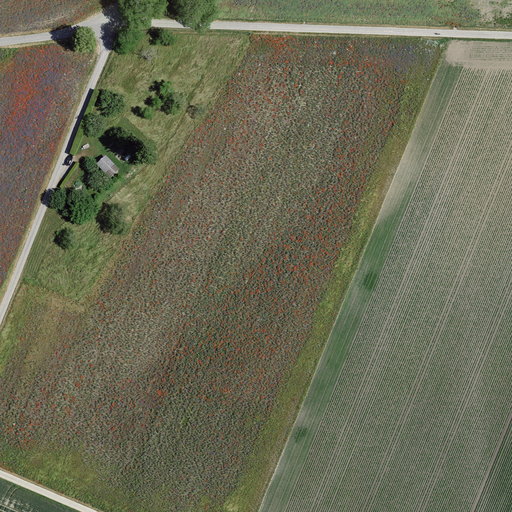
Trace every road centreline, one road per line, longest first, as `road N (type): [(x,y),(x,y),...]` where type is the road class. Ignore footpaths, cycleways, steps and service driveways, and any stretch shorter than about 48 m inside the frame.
road 1 (track): [(511,35),(113,25)]
road 2 (track): [(0,315),(113,25)]
